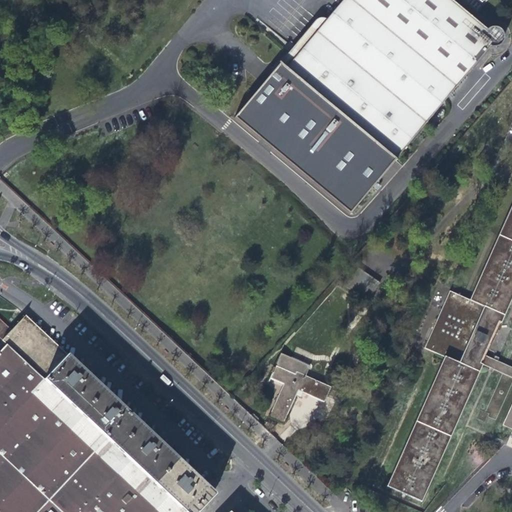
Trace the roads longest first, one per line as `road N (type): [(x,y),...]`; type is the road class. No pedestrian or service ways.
road 1 (residential): [(0,282),(58,324),(231,484)]
road 2 (tertiary): [(249,456),(52,273)]
